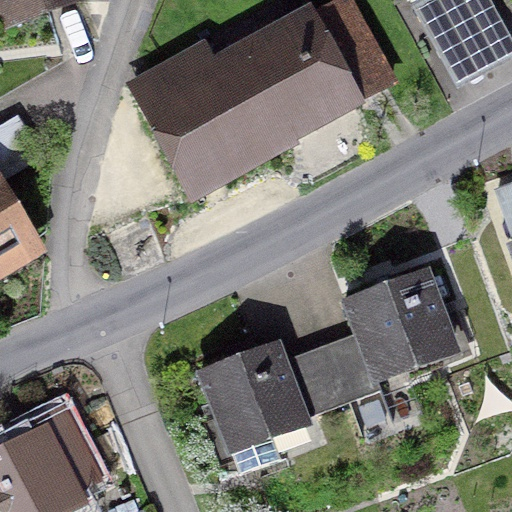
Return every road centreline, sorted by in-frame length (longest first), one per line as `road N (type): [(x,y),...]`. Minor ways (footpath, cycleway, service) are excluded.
road 1 (residential): [(100,327),(511,113)]
road 2 (residential): [(143,0),(98,111),(81,193),(75,239),(83,292),(100,327)]
road 3 (residential): [(100,327),(174,511)]
